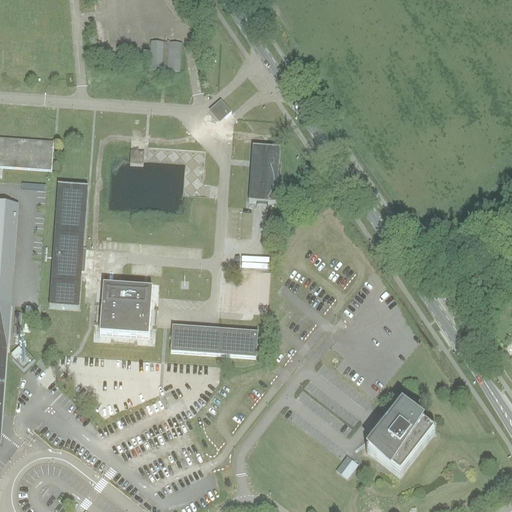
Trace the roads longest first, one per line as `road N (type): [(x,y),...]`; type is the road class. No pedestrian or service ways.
road 1 (secondary): [(441,315),(225,0)]
road 2 (unclassified): [(133,511),(50,456),(20,469),(8,511)]
road 3 (secondary): [(511,424),(441,315)]
